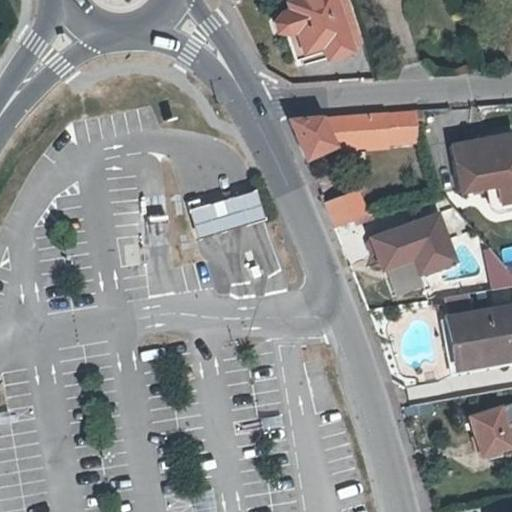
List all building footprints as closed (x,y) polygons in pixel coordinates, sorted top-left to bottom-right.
[(277,41),(285,43),(295,40),(307,74),(348,60),(347,58),(328,0),(327,0),(286,14),(288,20),(277,24),(274,31),(277,41)] [(327,0),(281,0),(286,14),(327,0)] [(328,0),(347,58),(361,53),(344,0),(328,0)] [(307,74),(295,40),(285,43),(297,77),(307,74)] [(412,110),(339,116),(329,116),(318,117),(288,119),(288,120),(292,130),(304,160),(330,146),(342,146),(385,142),(386,141),(413,139),(412,110)] [(447,146),(456,192),(493,184),(496,202),(511,198),(511,137),(511,133),(447,146)] [(255,189),(190,209),(199,239),(264,219),(255,189)] [(358,218),(366,215),(356,192),(323,206),(333,229),(358,218)] [(435,215),(369,237),(380,269),(412,258),(417,273),(452,260),(435,215)] [(511,285),(511,272),(490,247),(484,253),(497,289),(511,285)] [(260,267),(251,270),(254,279),(264,275),(260,267)] [(511,312),(473,317),(469,293),(447,297),(450,320),(448,321),(456,369),(511,361),(511,312)] [(511,446),(511,420),(510,412),(508,401),(497,409),(508,448),(511,446)] [(508,448),(497,409),(467,417),(478,457),(508,448)]
